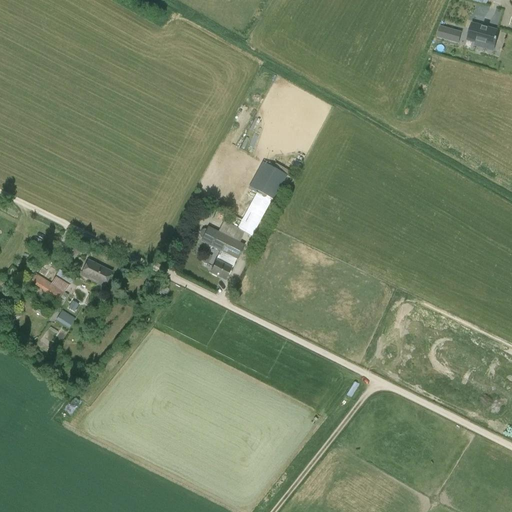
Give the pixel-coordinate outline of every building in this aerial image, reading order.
[(487,29),(482,28),(483,27),(482,27),(482,28),(472,25),(468,39),(477,42),(476,46),(493,50),(496,40),(496,41),(497,38),(496,38),(498,32),(487,29),(488,28),(487,28),(487,29)] [(440,27),(437,38),(458,43),(461,32),(440,27)] [(283,169),(280,173),(264,164),(250,189),(256,193),(251,202),(245,199),(235,217),(231,226),(252,237),(280,185),(285,187),(288,188),(293,180),(292,179),(294,175),(283,169)] [(208,229),(202,242),(222,252),(211,273),(225,280),(231,270),(237,260),(244,247),(208,229)] [(81,276),(104,287),(111,273),(88,261),(81,276)] [(30,282),(59,301),(70,284),(57,275),(51,284),(36,274),(30,282)] [(89,297),(86,304),(97,309),(100,301),(89,297)] [(72,302),(68,309),(74,313),(78,306),(72,302)] [(56,321),(69,329),(75,319),(62,311),(56,321)]
